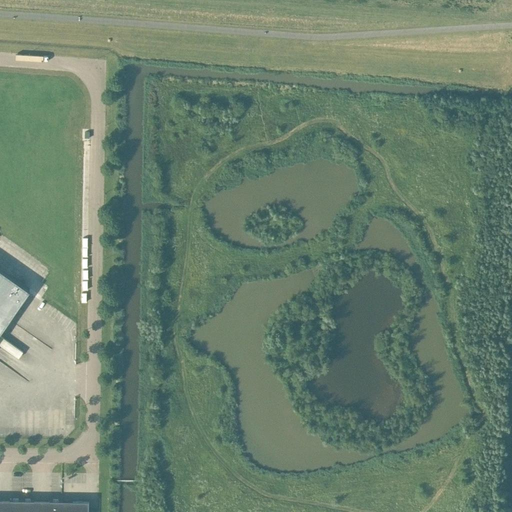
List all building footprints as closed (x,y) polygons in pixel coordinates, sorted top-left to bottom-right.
[(0,329),(8,319),(29,289),(0,269),(0,329)] [(1,502),(0,511),(20,511),(21,499),(9,498),(9,503),(1,502)] [(21,499),(20,511),(40,511),(41,503),(33,503),(33,499),(21,499)] [(41,503),(40,511),(66,511),(66,504),(62,504),(62,499),(49,499),(49,503),(41,503)] [(66,504),(66,511),(87,511),(87,510),(88,500),(71,499),(71,504),(66,504)]
